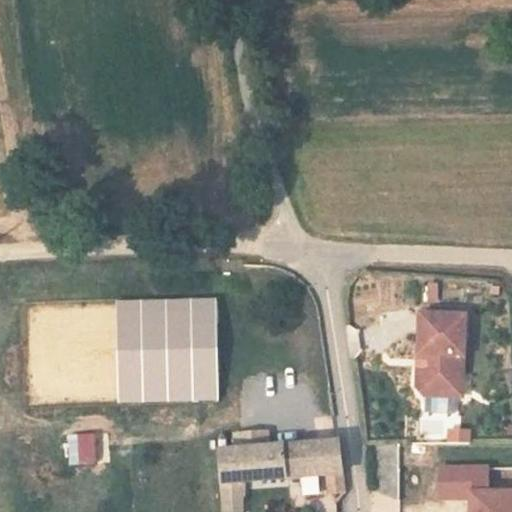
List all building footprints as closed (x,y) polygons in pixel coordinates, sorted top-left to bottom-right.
[(427,384),(427,401),(455,401),(456,384),(458,384),(458,365),(464,365),(465,303),(463,303),(463,296),(430,296),(430,303),(419,302),(419,343),(425,343),(425,356),(418,356),(418,377),(425,384),(427,384)] [(99,463),(97,432),(68,434),(70,465),(99,463)] [(329,501),(346,499),(338,446),(279,449),(283,482),(326,479),(329,501)] [(239,485),(283,482),(279,449),(216,452),(219,510),(239,509),(239,485)] [(511,511),(511,489),(491,489),(491,464),(439,464),(439,501),(470,501),(470,511),(511,511)]
